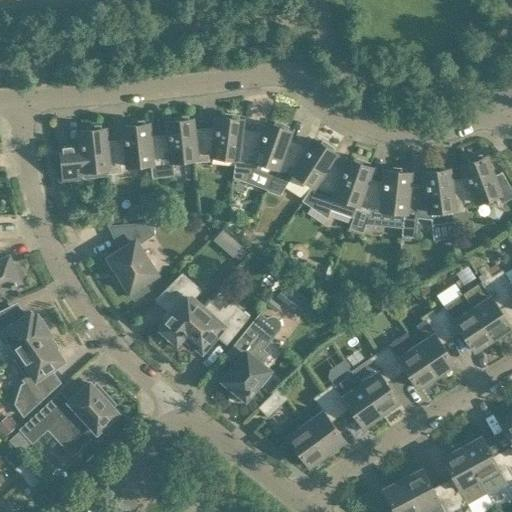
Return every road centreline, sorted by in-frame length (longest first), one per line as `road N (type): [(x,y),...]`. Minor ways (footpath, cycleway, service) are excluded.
road 1 (residential): [(14,100),(278,76),(396,131),(454,125),(499,107)]
road 2 (residential): [(165,398),(90,341),(57,301),(29,230),(14,100)]
road 3 (residential): [(285,496),(511,360)]
road 4 (residential): [(285,496),(165,398)]
